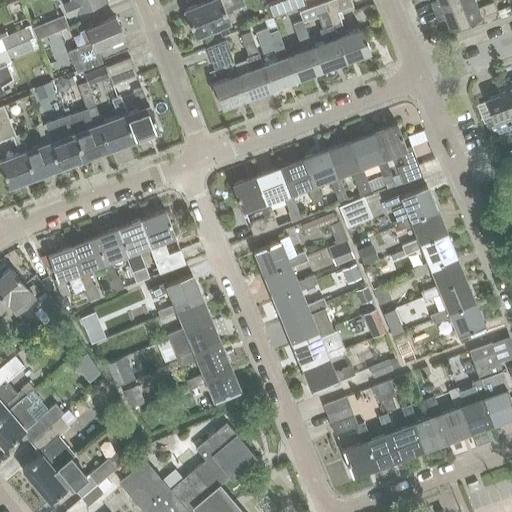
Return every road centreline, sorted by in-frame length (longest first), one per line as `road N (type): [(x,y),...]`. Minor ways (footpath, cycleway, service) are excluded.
road 1 (residential): [(330,511),(199,203),(195,167)]
road 2 (residential): [(195,167),(420,73)]
road 3 (residential): [(511,297),(420,73)]
road 4 (residential): [(0,229),(195,167)]
road 5 (residential): [(195,167),(189,123),(141,0)]
road 6 (residential): [(511,455),(368,511)]
